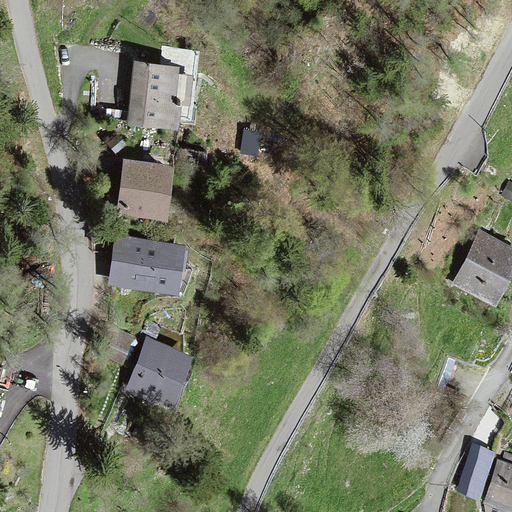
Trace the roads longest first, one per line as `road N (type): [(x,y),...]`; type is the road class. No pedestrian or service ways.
road 1 (unclassified): [(511,44),(322,367),(247,511)]
road 2 (unclassified): [(69,365),(78,297),(73,224),(19,0)]
road 3 (unclassified): [(50,511),(70,430),(69,365)]
road 4 (residential): [(511,348),(443,474)]
